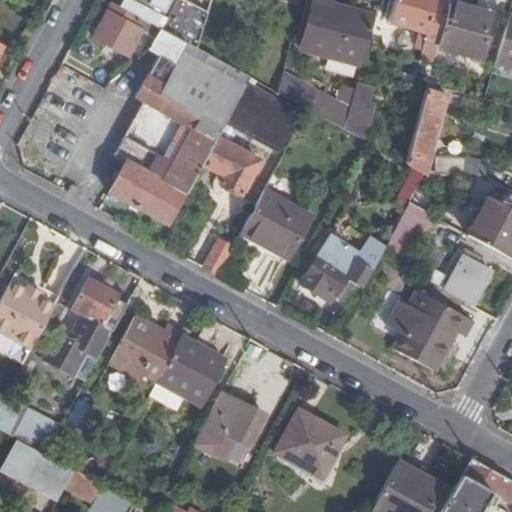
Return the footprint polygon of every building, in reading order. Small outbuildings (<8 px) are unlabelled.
[(158,30),(171,36),(179,23),(189,5),(179,0),(122,0),(119,8),(158,30)] [(361,65),(373,16),(331,5),(332,0),(312,0),(299,48),(361,65)] [(437,44),(446,10),(433,6),(434,0),(393,0),(387,23),(424,34),(423,40),(437,44)] [(152,40),(158,30),(119,8),(110,3),(91,38),(127,57),(140,32),(152,40)] [(185,26),(177,40),(194,49),(206,14),(189,5),(179,23),(185,26)] [(491,16),(448,5),(446,10),(437,44),(436,46),(479,58),(491,16)] [(511,17),(507,16),(494,62),(511,66),(511,17)] [(177,40),(171,36),(158,30),(152,40),(147,49),(159,56),(134,98),(142,103),(113,157),(125,163),(108,194),(168,226),(224,124),(246,84),(249,78),(200,52),(194,49),(177,40)] [(418,57),(432,60),(436,46),(437,44),(423,40),(418,57)] [(280,75),(276,94),(307,111),(343,130),(348,112),(280,75)] [(246,84),(224,124),(278,153),(299,113),(246,84)] [(424,91),(403,163),(422,173),(443,96),(424,91)] [(348,112),(343,130),(355,136),(365,102),(351,99),(348,112)] [(241,196),(259,161),(218,139),(203,166),(223,176),(218,184),(241,196)] [(411,193),(419,177),(409,172),(401,189),(411,193)] [(394,203),(403,208),(406,203),(411,193),(401,189),(394,203)] [(309,219),(263,192),(240,234),(286,261),(309,219)] [(467,237),(505,258),(511,246),(511,208),(490,195),(467,237)] [(421,232),(429,217),(406,206),(384,248),(399,256),(413,228),(421,232)] [(346,277),(362,286),(378,255),(384,245),(369,237),(358,254),(330,236),(326,242),(320,238),(309,256),(315,260),(300,284),(329,303),(346,277)] [(218,240),(202,268),(217,276),(232,248),(218,240)] [(461,255),(476,263),(478,258),(464,249),(461,255)] [(461,255),(442,290),(468,305),(488,270),(476,263),(461,255)] [(86,379),(127,305),(102,292),(105,287),(88,278),(71,310),(81,315),(69,339),(58,333),(45,358),(86,379)] [(0,334),(30,351),(53,308),(9,283),(0,300),(0,334)] [(391,349),(432,372),(452,334),(461,338),(470,322),(414,291),(406,306),(397,301),(383,327),(398,336),(391,349)] [(180,336),(181,334),(166,327),(163,332),(161,336),(148,329),(151,325),(134,316),(109,363),(137,379),(135,384),(151,391),(156,383),(180,336)] [(161,336),(163,332),(151,325),(148,329),(161,336)] [(224,360),(180,336),(156,383),(199,406),(224,360)] [(206,424),(204,423),(193,445),(224,460),(235,439),(248,445),(264,414),(222,394),(206,424)] [(46,455),(60,428),(4,398),(0,406),(0,429),(17,439),(46,455)] [(321,477),(344,434),(297,408),(274,451),(321,477)] [(74,471),(46,455),(17,439),(1,467),(59,499),(65,488),(74,471)] [(508,504),(511,495),(511,481),(470,459),(454,488),(440,511),(479,511),(486,502),(490,493),(497,499),(508,504)] [(427,511),(441,488),(397,463),(370,511),(427,511)] [(97,511),(125,511),(131,501),(101,485),(74,471),(65,488),(92,503),(90,508),(97,511)] [(493,506),(497,499),(490,493),(486,502),(493,506)]
